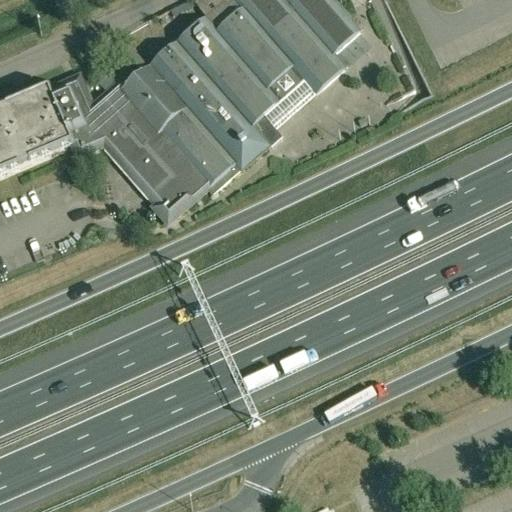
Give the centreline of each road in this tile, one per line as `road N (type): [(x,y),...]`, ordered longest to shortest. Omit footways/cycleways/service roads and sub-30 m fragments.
road 1 (motorway): [(511,176),(0,414)]
road 2 (motorway): [(0,479),(511,244)]
